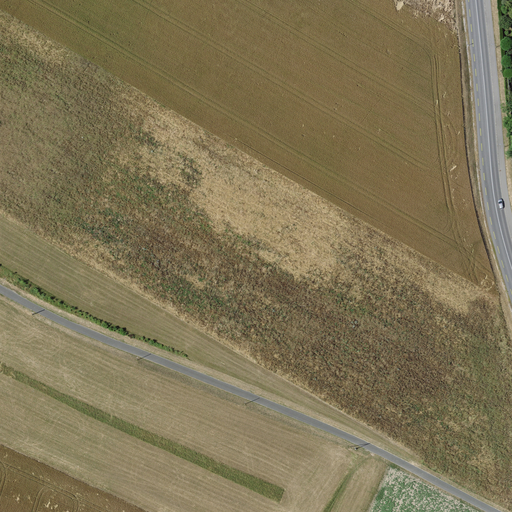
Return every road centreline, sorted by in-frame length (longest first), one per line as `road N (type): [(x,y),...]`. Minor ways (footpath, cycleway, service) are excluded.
road 1 (unclassified): [(494,511),(369,446),(0,289)]
road 2 (secondary): [(511,263),(493,185),(477,0)]
